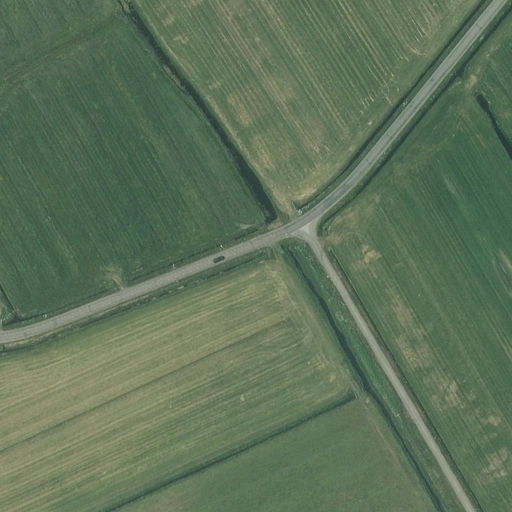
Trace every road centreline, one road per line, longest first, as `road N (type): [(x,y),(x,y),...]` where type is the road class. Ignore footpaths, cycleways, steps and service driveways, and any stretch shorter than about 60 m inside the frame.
road 1 (unclassified): [(471,511),(301,222)]
road 2 (tertiary): [(0,338),(301,222)]
road 3 (tertiary): [(301,222),(365,165),(500,0)]
